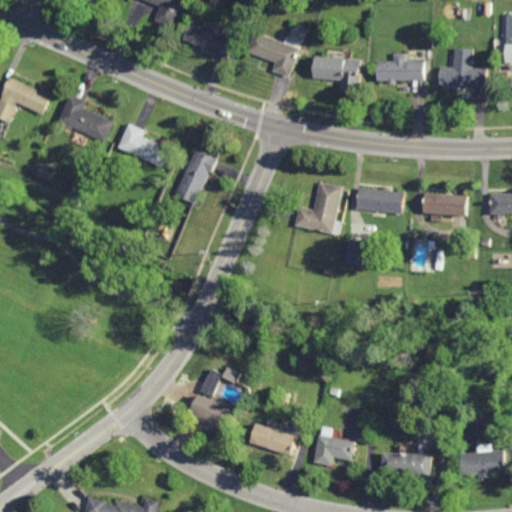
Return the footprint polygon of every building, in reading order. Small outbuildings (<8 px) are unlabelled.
[(184,0),(174,28),(156,20),(162,6),(147,0),(184,0)] [(204,23),(197,20),(200,13),(207,16),(204,23)] [(213,28),(216,22),(239,31),(229,57),(216,53),(217,51),(185,39),(192,20),(213,28)] [(285,43),(288,35),(303,41),(301,48),(302,48),(292,76),(275,70),(278,62),(249,51),(256,32),(285,43)] [(474,68),(489,69),(488,87),(442,84),(442,67),(456,68),(456,48),(475,48),(474,68)] [(361,91),(343,90),(343,80),(316,78),(317,56),(363,60),(361,91)] [(427,80),(397,80),(397,83),(390,83),(390,80),(379,80),(379,61),(427,61),(427,80)] [(45,115),(18,102),(16,106),(19,108),(13,123),(0,116),(0,106),(13,77),(54,96),(45,115)] [(107,141),(76,127),(74,132),(64,128),(66,123),(62,121),(72,95),(88,102),(86,108),(116,121),(107,141)] [(164,167),(148,159),(145,166),(137,162),(139,156),(121,147),(132,123),(147,130),(145,135),(173,148),(164,167)] [(212,174),(211,174),(198,203),(178,194),(198,149),(219,159),(212,174)] [(335,233),(298,225),(301,206),(316,209),(322,182),(345,186),(335,233)] [(405,213),(359,208),(362,187),(408,192),(405,213)] [(470,196),(469,216),(427,212),(428,192),(470,196)] [(495,219),(495,215),(495,214),(494,214),(493,193),(511,192),(511,213),(504,214),(504,218),(495,219)] [(365,266),(349,265),(351,240),(368,242),(365,266)] [(476,258),(468,257),(469,246),(477,247),(476,258)] [(333,276),(325,273),(327,267),(335,270),(333,276)] [(204,392),(215,397),(222,381),(210,376),(204,392)] [(341,397),(332,395),(334,388),(343,390),(341,397)] [(214,401),(214,400),(226,406),(226,407),(238,414),(235,424),(229,432),(216,427),(215,428),(202,421),(203,420),(192,414),(196,404),(202,396),(214,401)] [(278,431),(279,428),(287,431),(286,432),(302,437),(295,457),(253,443),(260,425),(278,431)] [(335,439),(359,443),(356,462),(338,458),(336,467),(317,463),(323,436),(325,436),(326,427),(337,430),(335,439)] [(496,453),(507,451),(509,473),(495,474),(495,478),(482,480),(481,475),(468,477),(466,455),(481,454),(480,447),(495,445),(496,453)] [(435,478),(385,476),(386,454),(436,456),(435,478)] [(117,505),(118,500),(145,505),(147,497),(161,500),(158,511),(86,511),(90,496),(108,500),(107,503),(117,505)]
